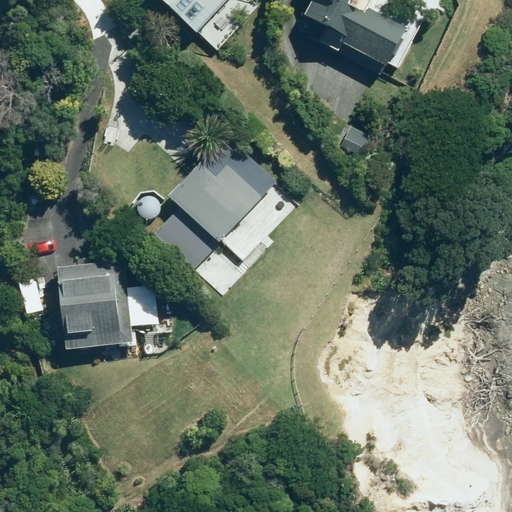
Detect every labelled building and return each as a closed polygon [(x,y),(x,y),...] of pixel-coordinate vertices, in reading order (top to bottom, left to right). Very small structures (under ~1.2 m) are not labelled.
[(171,0),(200,26),(222,0),(171,0)] [(305,0),(301,8),(325,21),(316,37),(335,47),(339,39),(382,59),(401,22),(357,0),(305,0)] [(351,126),(341,151),(373,165),(384,139),(351,126)] [(170,189),(185,204),(157,234),(200,272),(226,243),(221,238),(264,191),(230,159),(219,172),(201,156),(170,189)] [(134,321),(160,319),(158,281),(127,282),(126,257),(60,260),(62,296),(67,296),(70,339),(135,336),(134,321)] [(40,274),(24,278),(32,308),(48,303),(40,274)]
